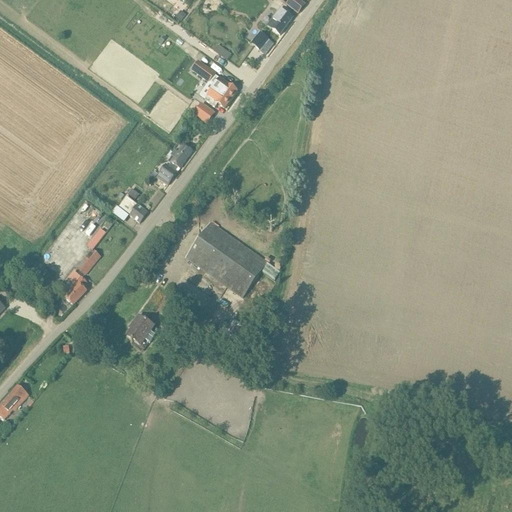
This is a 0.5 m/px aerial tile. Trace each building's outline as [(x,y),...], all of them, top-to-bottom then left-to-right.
[(305,5),(297,0),(291,0),(287,6),(298,15),(305,5)] [(279,10),(267,26),(280,36),(293,20),(285,14),(279,10)] [(260,35),(252,45),(257,50),(259,48),(261,50),(267,42),(264,39),(260,35)] [(218,45),(213,52),(227,62),(232,55),(218,45)] [(302,60),(304,62),(308,64),(315,55),(309,50),(302,60)] [(260,65),(265,59),(260,56),(256,62),(260,65)] [(213,101),(216,103),(224,109),(237,92),(236,92),(238,89),(230,83),(228,86),(225,83),(230,77),(229,76),(212,63),(206,71),(223,84),(218,92),(219,93),(213,101)] [(256,78),(264,69),(260,65),(251,74),(256,78)] [(202,104),(193,116),(207,126),(216,114),(202,104)] [(193,152),(184,146),(176,156),(174,155),(173,157),(172,157),(169,162),(170,162),(166,166),(157,179),(168,187),(177,174),(175,173),(178,168),(180,170),(193,152)] [(150,175),(145,182),(151,187),(156,180),(150,175)] [(132,190),(128,195),(135,201),(139,196),(132,190)] [(148,214),(140,208),(137,206),(129,217),(140,225),(148,214)] [(115,207),(110,214),(122,223),(127,216),(115,207)] [(187,258),(195,264),(242,298),(267,264),(211,224),(187,258)] [(85,248),(91,252),(105,234),(99,229),(85,248)] [(103,240),(88,259),(94,264),(109,244),(103,240)] [(87,284),(81,278),(74,285),(76,287),(65,298),(73,306),(87,292),(83,288),(87,284)] [(33,282),(30,286),(36,291),(39,288),(33,282)] [(135,325),(127,337),(141,347),(144,342),(150,346),(156,337),(151,333),(154,328),(139,317),(134,324),(135,325)] [(28,397),(25,394),(17,387),(0,406),(0,416),(4,421),(16,408),(17,409),(28,397)]
